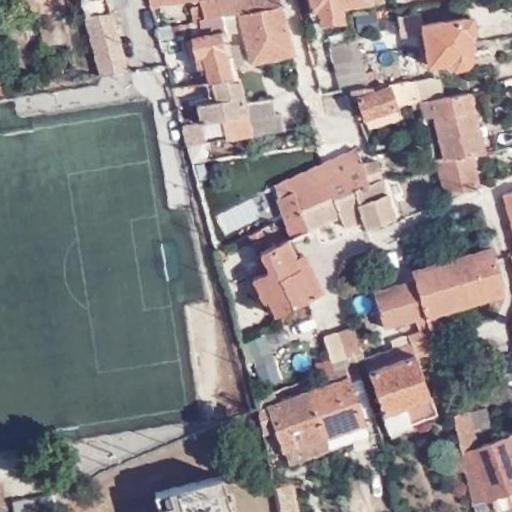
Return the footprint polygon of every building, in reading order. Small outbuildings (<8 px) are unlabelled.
[(82,0),(86,15),(109,11),(106,0),(82,0)] [(198,0),(199,4),(202,16),(220,13),(281,4),(279,0),(198,0)] [(362,0),(306,0),(309,11),(316,10),(318,23),(346,19),(344,4),(362,0)] [(184,5),(186,18),(202,16),(199,4),(184,5)] [(293,53),(281,4),(220,13),(224,28),(235,27),(234,20),(239,19),(249,60),(293,53)] [(86,15),(99,71),(124,67),(109,11),(86,15)] [(407,17),(392,20),(391,11),(352,17),(356,43),(410,34),(407,17)] [(155,23),(158,36),(214,26),(215,31),(192,35),(197,62),(205,62),(208,77),(212,77),(235,73),(232,61),(227,41),(224,28),(220,13),(202,16),(186,18),(155,23)] [(466,27),(473,26),(470,13),(421,20),(422,32),(415,32),(420,64),(427,63),(427,64),(449,61),(449,65),(452,66),(465,64),(471,58),(466,27)] [(327,41),(339,88),(350,86),(366,83),(362,67),(360,59),(360,55),(355,55),(351,37),(327,41)] [(235,41),(227,41),(232,61),(240,60),(235,41)] [(374,52),(376,76),(410,74),(408,50),(374,52)] [(362,67),(366,83),(376,81),(372,65),(362,67)] [(416,95),(434,92),(428,69),(411,71),(411,74),(416,95)] [(235,73),(212,77),(214,93),(211,97),(194,100),(199,119),(218,115),(221,129),(226,128),(228,134),(250,132),(241,98),(235,73)] [(350,86),(353,96),(358,96),(364,114),(399,106),(398,99),(416,95),(411,74),(380,81),(376,81),(366,83),(350,86)] [(339,88),(319,92),(325,117),(357,112),(353,96),(350,86),(339,88)] [(416,95),(420,112),(430,111),(440,152),(474,148),(481,147),(467,88),(434,92),(416,95)] [(250,132),(282,127),(278,110),(272,112),(268,94),(241,98),(250,132)] [(399,106),(364,114),(367,126),(402,119),(399,106)] [(197,129),(183,130),(186,140),(198,138),(197,129)] [(376,172),(379,172),(373,157),(363,162),(362,157),(358,158),(353,146),(322,160),(324,167),(320,169),(323,173),(278,193),(291,230),(338,211),(374,196),(372,191),(376,189),(371,176),(376,172)] [(479,181),(474,148),(440,152),(435,153),(443,187),(479,181)] [(396,213),(379,172),(376,172),(371,176),(376,189),(372,191),(374,196),(338,211),(342,224),(363,216),(366,225),(396,213)] [(429,190),(440,188),(437,178),(427,180),(429,190)] [(511,187),(502,190),(511,222),(511,187)] [(249,198),(215,214),(224,232),(258,216),(249,198)] [(273,312),(312,293),(295,254),(285,237),(257,251),(266,268),(249,278),(261,301),(266,298),(273,312)] [(490,243),(411,266),(414,274),(427,328),(443,323),(438,305),(502,287),(490,243)] [(295,254),(312,293),(321,289),(303,250),(295,254)] [(427,328),(414,274),(372,287),(381,322),(413,313),(416,325),(388,335),(390,343),(427,330),(427,328)] [(356,346),(350,322),(320,329),(327,354),(356,346)] [(268,345),(262,327),(244,333),(251,352),(268,345)] [(432,348),(428,333),(363,356),(388,426),(410,419),(404,402),(429,393),(414,353),(432,348)] [(356,346),(327,354),(330,365),(352,357),(359,355),(356,346)] [(356,371),(352,359),(320,371),(324,382),(310,387),(325,432),(363,419),(347,374),(356,371)] [(253,395),(255,404),(261,429),(276,423),(284,447),(319,434),(305,389),(276,399),(272,387),(253,395)] [(305,389),(319,434),(325,432),(310,387),(309,387),(305,389)] [(404,402),(410,419),(435,409),(429,393),(404,402)] [(457,447),(475,441),(464,405),(447,409),(455,441),(457,447)] [(511,483),(511,446),(506,430),(475,441),(457,447),(461,466),(469,499),(511,483)] [(325,432),(319,434),(323,448),(329,446),(325,432)] [(319,434),(284,447),(288,460),(321,449),(323,448),(319,434)] [(461,466),(457,447),(455,441),(443,444),(450,468),(461,466)] [(229,511),(220,472),(165,486),(169,499),(156,502),(158,511),(229,511)] [(82,486),(81,484),(73,475),(52,493),(12,500),(14,510),(14,511),(52,511),(54,511),(82,486)] [(169,499),(165,486),(153,489),(156,502),(169,499)]
